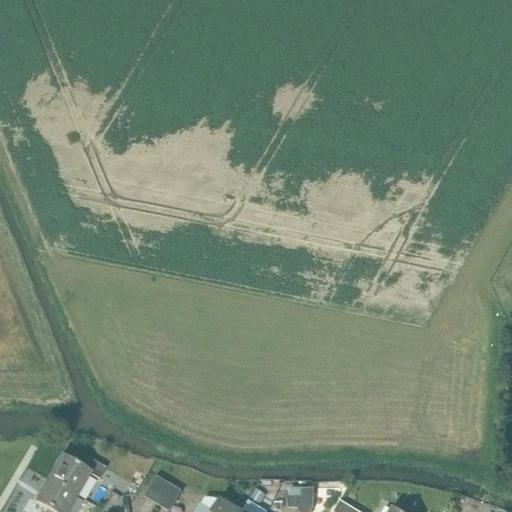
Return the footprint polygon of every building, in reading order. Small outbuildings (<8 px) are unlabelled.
[(105,470),(80,455),(74,466),(62,459),(49,481),(76,498),(89,475),(99,481),(105,470)] [(157,506),(169,485),(156,478),(144,498),(157,506)] [(66,511),(76,498),(49,481),(35,504),(47,511),(46,511),(66,511)] [(167,511),(170,511),(180,496),(182,493),(169,485),(157,506),(167,511)] [(300,509),(301,490),(289,490),(289,509),(300,509)] [(314,490),(301,490),(300,509),(314,510),(314,499),(321,499),(320,490),(314,490)] [(256,491),(249,501),(259,507),(265,497),(256,491)] [(237,511),(219,501),(212,511),(237,511)] [(353,511),(354,511),(340,502),(334,511),(353,511)]
